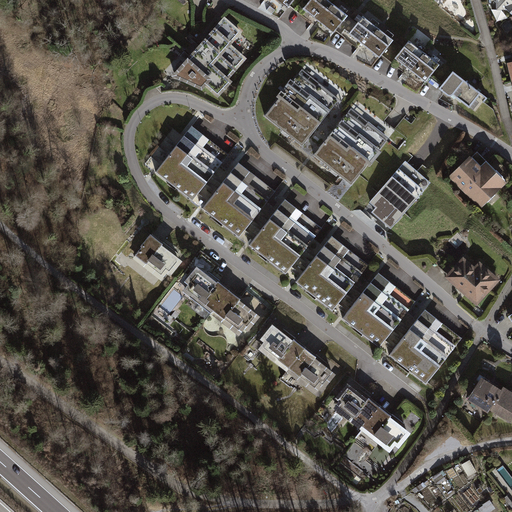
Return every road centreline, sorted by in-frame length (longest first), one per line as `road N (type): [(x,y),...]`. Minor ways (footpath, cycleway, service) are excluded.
road 1 (residential): [(244,118),(178,97),(147,106),(131,134),(137,171),(159,205),(414,395)]
road 2 (track): [(0,212),(48,261),(362,499)]
road 3 (track): [(0,360),(189,491),(262,503),(374,498)]
road 4 (residential): [(244,118),(269,156),(511,350)]
road 5 (residential): [(296,48),(345,61),(511,154)]
road 6 (residential): [(374,498),(474,447),(511,442)]
